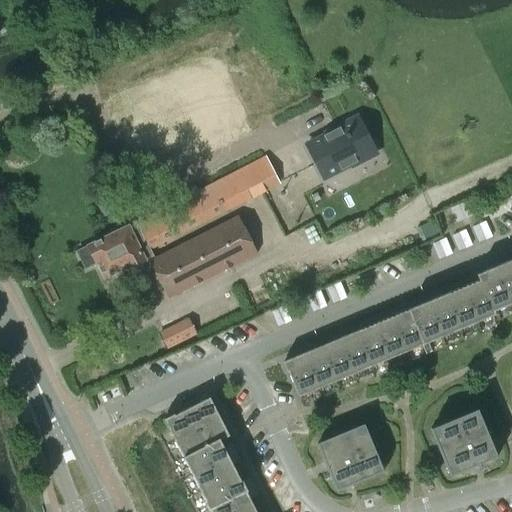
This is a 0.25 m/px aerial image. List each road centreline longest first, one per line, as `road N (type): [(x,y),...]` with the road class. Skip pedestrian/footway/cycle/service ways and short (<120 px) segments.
road 1 (residential): [(240,358),(511,243)]
road 2 (residential): [(67,435),(240,358)]
